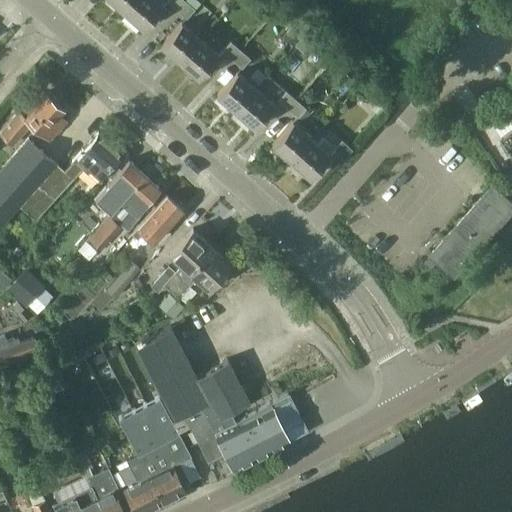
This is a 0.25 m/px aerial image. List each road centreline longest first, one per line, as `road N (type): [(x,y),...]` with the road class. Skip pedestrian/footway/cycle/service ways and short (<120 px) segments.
road 1 (tertiary): [(298,240),(48,17)]
road 2 (unclassified): [(298,240),(410,119),(511,36)]
road 3 (residential): [(194,511),(365,429),(411,397)]
road 4 (tertiary): [(411,397),(352,294),(298,240)]
